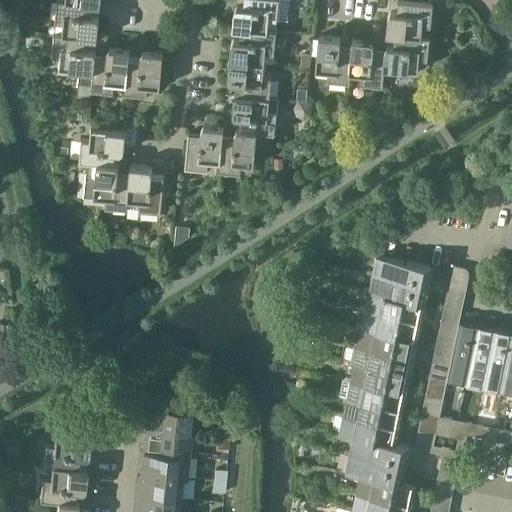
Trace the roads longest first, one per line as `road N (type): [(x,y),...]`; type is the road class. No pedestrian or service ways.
road 1 (residential): [(177,146),(191,0)]
road 2 (residential): [(511,311),(473,303),(494,205)]
